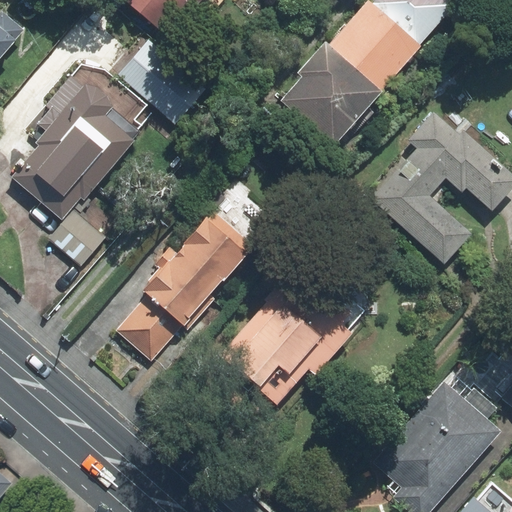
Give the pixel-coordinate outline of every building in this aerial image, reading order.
[(112,0),(154,37),(185,2),(200,15),(213,0),(112,0)] [(271,109),(324,155),(451,10),(440,0),(366,0),(320,52),(315,48),(286,81),(291,85),(271,109)] [(0,56),(20,34),(0,17),(0,56)] [(131,130),(67,79),(27,127),(39,137),(3,182),(55,224),(131,130)] [(365,201),(439,269),(467,239),(425,200),(440,184),(457,200),(463,194),(485,215),(511,186),(511,184),(457,134),(452,139),(425,114),(398,142),(410,153),(365,201)] [(70,213),(45,243),(79,270),(104,239),(70,213)] [(245,248),(204,214),(171,255),(165,250),(150,268),(156,274),(135,299),(138,301),(111,334),(149,365),(245,248)] [(278,284),(212,363),(273,412),(306,372),(315,379),(347,340),(278,284)] [(494,413),(449,373),(364,465),(394,492),(385,502),(395,511),(425,511),(496,434),(484,424),(494,413)] [(511,386),(500,400),(511,411),(511,386)] [(481,511),(466,498),(454,511),(481,511)]
